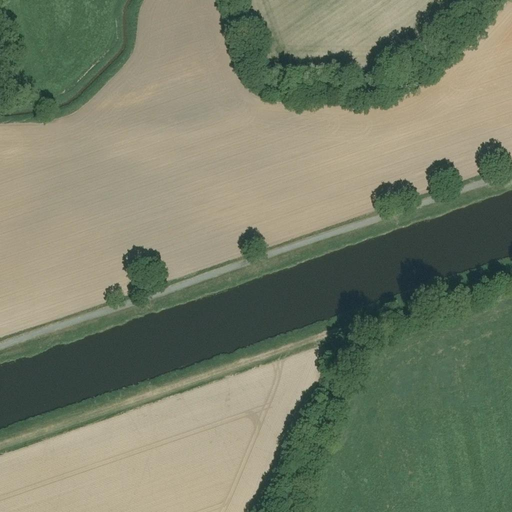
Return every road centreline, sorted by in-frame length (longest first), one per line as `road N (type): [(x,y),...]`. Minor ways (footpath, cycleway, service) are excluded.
road 1 (track): [(491,0),(441,54),(365,99),(263,90),(243,79),(222,0)]
road 2 (track): [(511,282),(359,330),(290,511)]
